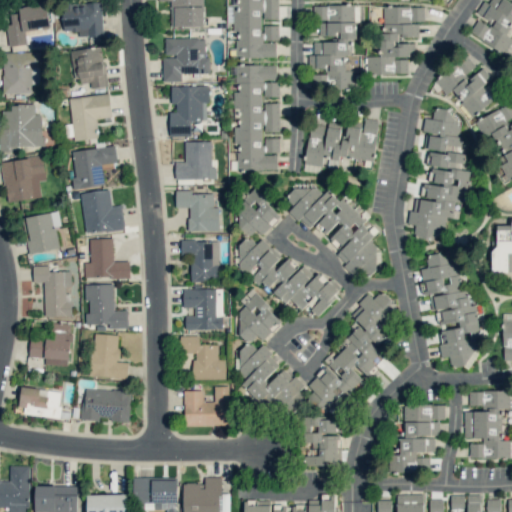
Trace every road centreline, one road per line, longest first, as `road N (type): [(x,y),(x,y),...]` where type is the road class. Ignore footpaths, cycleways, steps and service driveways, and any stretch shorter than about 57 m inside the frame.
road 1 (residential): [(469,0),(420,85),(400,180),(414,368),(360,430),(353,482)]
road 2 (residential): [(161,453),(155,234),(130,0)]
road 3 (residential): [(0,439),(82,451),(265,455)]
road 4 (residential): [(295,0),(301,100),(293,166)]
road 5 (residential): [(353,482),(511,486)]
road 6 (residential): [(275,234),(358,286),(406,284)]
